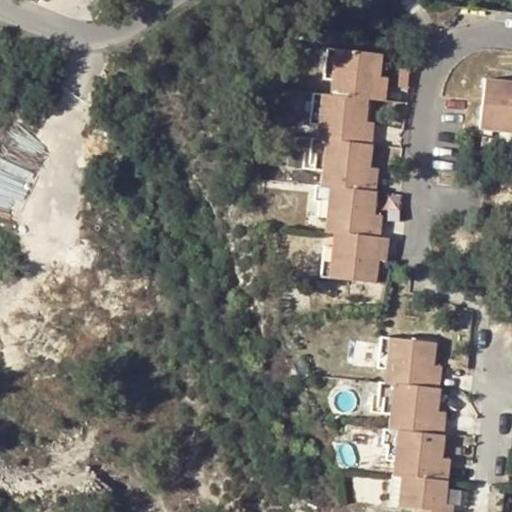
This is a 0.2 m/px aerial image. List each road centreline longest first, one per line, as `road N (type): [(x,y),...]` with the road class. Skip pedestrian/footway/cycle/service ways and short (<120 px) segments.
road 1 (unclassified): [(511,31),(494,29),(448,48),(437,73),(423,203)]
road 2 (unclassified): [(0,4),(80,29),(135,21),(169,0)]
